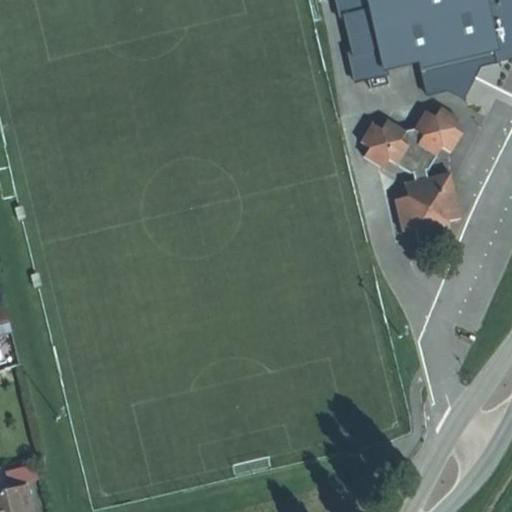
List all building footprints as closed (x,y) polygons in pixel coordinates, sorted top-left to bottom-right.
[(511,0),(336,0),(341,19),(345,19),(353,54),(349,54),(356,82),(387,74),(386,70),(421,62),(428,95),(447,90),(455,94),(470,65),(496,59),(497,62),(511,58),(511,0)] [(434,119),(452,131),(458,122),(440,110),(434,119)] [(413,132),(441,150),(448,155),(461,136),(452,131),(434,119),(425,113),(413,132)] [(381,171),(386,163),(405,135),(386,123),(380,132),(368,150),(362,158),(381,171)] [(358,144),(368,150),(380,132),(371,125),(358,144)] [(407,175),(412,175),(426,172),(429,171),(441,150),(413,132),(405,135),(386,163),(407,175)] [(412,175),(414,184),(428,181),(426,172),(412,175)] [(449,176),(437,179),(440,192),(452,189),(449,176)] [(428,181),(414,184),(405,185),(408,198),(414,230),(417,244),(449,237),(446,224),(459,222),(452,189),(440,192),(437,179),(428,181)] [(414,230),(408,198),(394,201),(401,233),(414,230)] [(0,334),(17,329),(9,303),(0,305),(0,334)] [(36,479),(31,458),(2,465),(7,486),(36,479)] [(0,511),(31,511),(25,486),(0,492),(0,511)]
